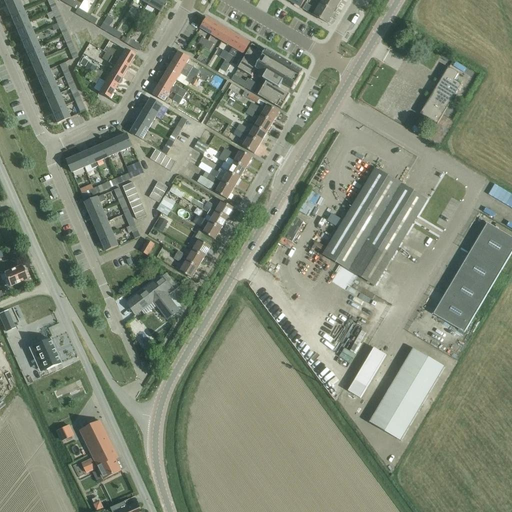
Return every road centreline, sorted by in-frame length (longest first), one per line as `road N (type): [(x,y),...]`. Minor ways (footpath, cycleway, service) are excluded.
road 1 (tertiary): [(156,418),(174,374),(354,72)]
road 2 (residential): [(126,402),(141,378),(50,147)]
road 3 (residential): [(57,297),(150,511)]
road 4 (residential): [(50,147),(128,106),(189,0)]
road 5 (residential): [(240,212),(325,54)]
road 6 (unclassified): [(57,297),(0,168)]
road 7 (unclassified): [(126,402),(57,297)]
